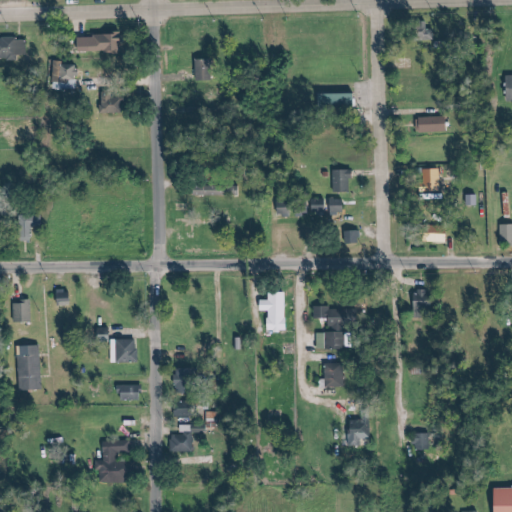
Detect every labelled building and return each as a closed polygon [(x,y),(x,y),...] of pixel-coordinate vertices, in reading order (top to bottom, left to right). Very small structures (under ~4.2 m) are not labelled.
[(82,52),(126,53),(126,35),(82,34),(82,52)] [(0,38),(0,43),(0,59),(21,58),(21,55),(29,55),(29,37),(0,38)] [(199,82),(217,81),(217,59),(198,59),(199,82)] [(56,88),(79,89),(80,65),(56,64),(56,88)] [(358,93),(324,94),(324,109),(358,109),(358,93)] [(126,114),(126,96),(104,95),(103,113),(126,114)] [(450,116),(419,117),(420,133),(451,132),(450,116)] [(443,169),(423,169),(423,191),(443,191),(443,169)] [(335,171),(335,192),(355,191),(354,170),(335,171)] [(201,195),(227,196),(228,185),(201,184),(201,195)] [(348,211),(347,199),(314,200),(315,212),(348,211)] [(296,216),(307,215),(307,202),(280,202),(280,216),(296,216)] [(36,229),(46,229),(46,215),(22,216),(22,240),(36,239),(36,229)] [(511,224),(503,224),(504,242),(511,241),(511,224)] [(438,241),(451,242),(452,226),(439,226),(438,241)] [(348,232),(349,245),(363,243),(362,230),(348,232)] [(418,310),(435,310),(434,290),(417,291),(418,310)] [(60,292),(60,303),(73,304),(74,293),(60,292)] [(289,292),(272,292),(272,300),(264,300),(263,311),(272,311),(271,331),(289,331),(289,292)] [(17,323),(35,322),(34,301),(16,301),(17,323)] [(347,349),(347,328),(361,328),(360,308),(316,309),(317,319),(333,318),(333,333),(320,333),(320,349),(347,349)] [(113,340),(114,328),(101,328),(100,340),(113,340)] [(114,363),(140,362),(140,339),(114,339),(114,363)] [(22,391),(45,390),(43,346),(20,346),(22,391)] [(347,387),(346,363),(328,364),(329,388),(347,387)] [(178,393),(196,394),(198,369),(179,368),(178,393)] [(122,400),(144,400),(144,385),(121,385),(122,400)] [(177,402),(177,417),(193,417),(193,402),(177,402)] [(373,420),(351,421),(351,446),(364,446),(364,439),(373,438),(373,420)] [(195,451),(195,434),(174,435),(174,452),(195,451)] [(433,434),(419,434),(419,450),(433,450),(433,434)] [(104,484),(137,482),(136,461),(122,461),(121,453),(134,453),(134,440),(106,441),(107,460),(98,460),(99,472),(103,471),(104,484)] [(511,511),(511,488),(500,488),(500,511),(511,511)]
